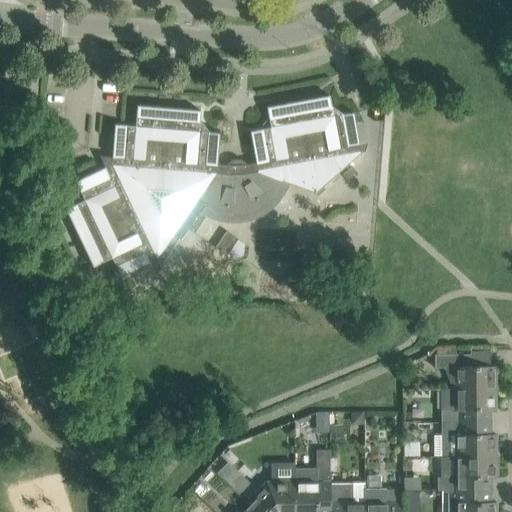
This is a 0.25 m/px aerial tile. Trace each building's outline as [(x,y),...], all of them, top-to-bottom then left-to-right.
[(85,200),(66,209),(93,266),(112,257),(118,271),(121,276),(129,272),(139,268),(157,259),(174,234),(180,238),(181,239),(188,228),(199,212),(206,202),(215,207),(233,210),(254,205),(269,195),(270,193),(277,185),(279,179),(314,192),(314,194),(316,194),(316,191),(360,152),(355,122),(354,112),(343,114),(331,106),(329,96),(319,97),(278,105),(267,107),(271,127),(251,131),(256,162),(246,164),(244,161),(243,160),(240,159),(236,159),(234,159),(230,161),(228,163),(227,165),(217,164),(218,156),(220,133),(209,132),(200,121),(201,110),(137,105),(136,126),(123,125),(122,125),(120,125),(115,125),(114,134),(112,157),(105,167),(76,181),(85,200)] [(352,166),(343,174),(348,181),(357,173),(352,166)] [(226,232),(216,248),(225,254),(233,259),(243,254),(244,243),(236,238),(235,238),(226,232)] [(454,389),(496,388),(495,366),(471,366),(471,354),(435,354),(435,368),(444,368),(451,385),(454,386),(454,389)] [(441,423),(471,422),(491,422),(490,410),(496,410),(496,388),(454,389),(454,410),(441,410),(441,423)] [(471,422),(441,423),(441,424),(441,432),(441,436),(441,456),(496,456),(496,434),(491,434),(491,422),(471,422)] [(340,424),(331,424),(331,437),(340,437),(340,424)] [(330,511),(330,484),(330,449),(320,449),(320,463),(322,463),(322,472),(317,472),(317,469),(296,469),(296,511),(330,511)] [(491,490),(491,478),(496,478),(496,456),(441,456),(442,478),(437,478),(437,490),(491,490)] [(240,494),(252,482),(231,460),(218,472),(240,494)] [(256,497),(248,505),(255,511),(296,511),(296,469),(295,469),(295,464),(272,464),(272,467),(272,482),(266,482),(254,495),(256,497)] [(353,484),(330,484),(330,511),(364,511),(365,489),(365,484),(353,485),(353,484)] [(399,489),(365,489),(364,511),(399,511),(399,499),(399,489)] [(411,490),(410,511),(420,511),(422,491),(411,490)] [(496,511),(496,502),(491,502),(491,490),(437,490),(437,491),(432,491),(432,501),(442,501),(442,504),(445,504),(445,511),(496,511)]
